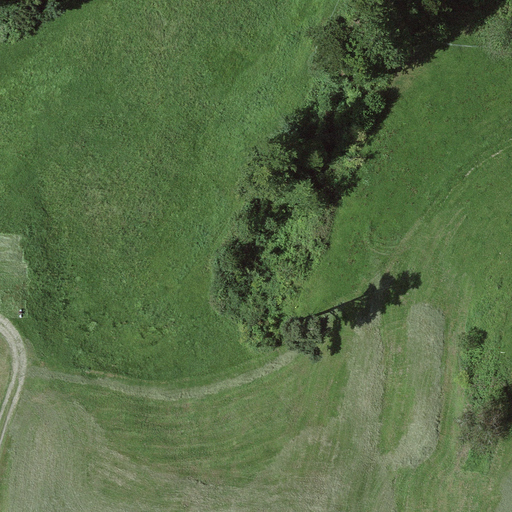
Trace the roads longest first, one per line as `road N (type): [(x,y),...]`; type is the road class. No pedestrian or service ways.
road 1 (track): [(511,158),(408,278),(361,435)]
road 2 (track): [(0,469),(21,368),(0,317)]
